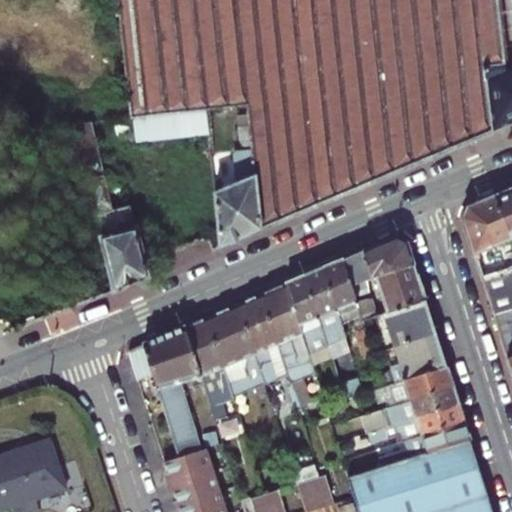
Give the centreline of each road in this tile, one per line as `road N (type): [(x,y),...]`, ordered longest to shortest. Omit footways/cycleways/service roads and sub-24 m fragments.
road 1 (secondary): [(86,340),(425,197)]
road 2 (residential): [(425,197),(511,476)]
road 3 (residential): [(86,340),(143,511)]
